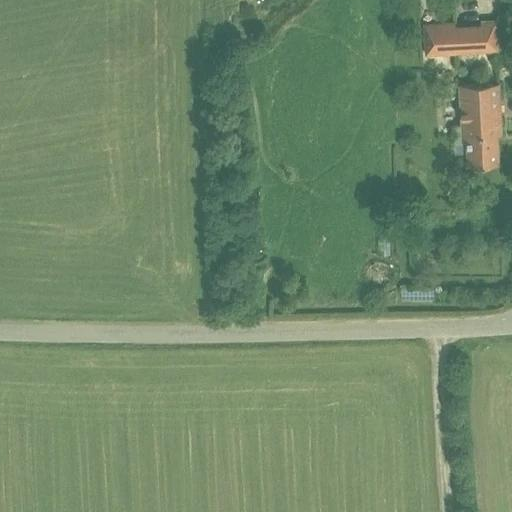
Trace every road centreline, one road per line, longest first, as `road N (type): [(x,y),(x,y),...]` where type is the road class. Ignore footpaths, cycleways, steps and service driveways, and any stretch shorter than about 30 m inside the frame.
road 1 (tertiary): [(0,331),(180,338),(511,324)]
road 2 (track): [(454,511),(438,327)]
